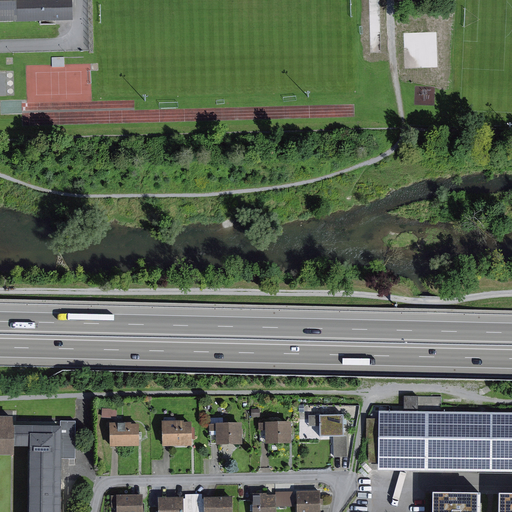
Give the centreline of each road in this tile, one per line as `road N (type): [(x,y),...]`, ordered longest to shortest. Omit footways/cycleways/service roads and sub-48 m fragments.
road 1 (track): [(0,289),(441,300),(511,292)]
road 2 (motorway): [(511,331),(0,319)]
road 3 (motorway): [(0,347),(511,358)]
road 4 (residential): [(97,511),(102,484),(110,481),(325,478),(340,489),(336,511)]
